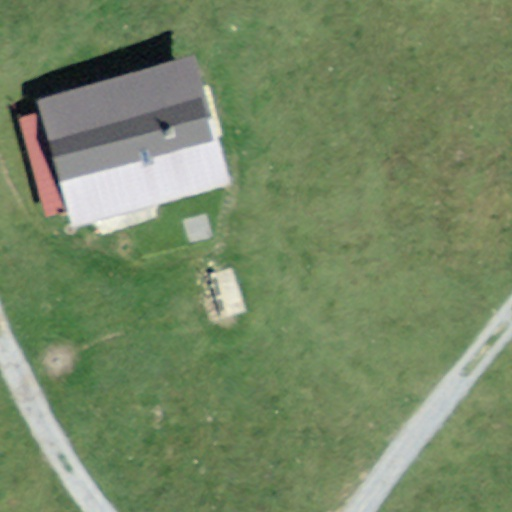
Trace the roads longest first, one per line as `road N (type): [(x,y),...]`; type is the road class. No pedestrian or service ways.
road 1 (track): [(511,318),(359,511)]
road 2 (track): [(101,511),(24,395),(0,332)]
